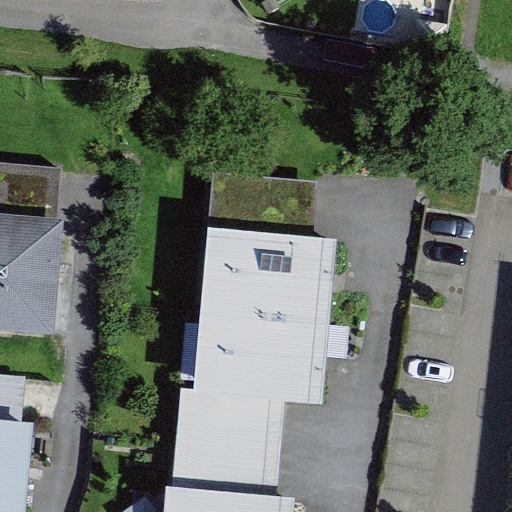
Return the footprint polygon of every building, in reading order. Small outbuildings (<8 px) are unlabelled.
[(59,169),(0,163),(0,213),(55,218),(57,193),(59,169)] [(316,209),(318,184),(217,174),(211,230),(313,239),(316,209)] [(64,221),(0,215),(0,330),(54,335),(64,221)] [(313,239),(211,230),(195,392),(184,391),(176,490),(280,498),(288,404),(321,407),(337,242),(313,239)] [(23,399),(25,380),(0,378),(0,419),(22,421),(23,399)] [(0,511),(24,511),(33,426),(0,422),(0,511)] [(176,490),(163,489),(161,511),(293,511),(295,500),(280,498),(176,490)]
